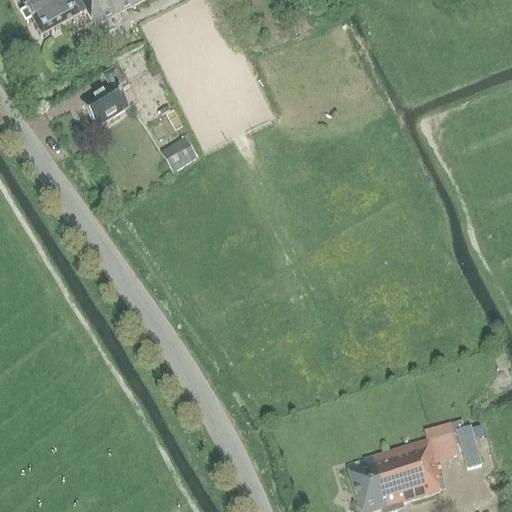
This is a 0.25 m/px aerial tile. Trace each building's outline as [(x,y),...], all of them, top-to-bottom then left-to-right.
[(19,0),(41,39),(79,19),(79,18),(87,14),(94,27),(147,0),(19,0)] [(118,95),(129,88),(118,69),(103,78),(109,89),(93,99),(94,101),(83,108),(96,130),(128,111),(118,95)] [(197,160),(184,139),(159,154),(172,175),(197,160)] [(461,422),(448,426),(451,434),(454,433),(466,472),(481,467),(473,443),(483,440),(480,428),(470,431),(469,428),(463,430),(461,422)] [(423,433),(426,444),(434,466),(458,458),(452,436),(451,434),(448,426),(423,433)] [(438,481),(434,466),(426,444),(376,459),(377,463),(365,466),(364,463),(345,468),(359,511),(401,511),(404,511),(403,506),(439,495),(435,482),(438,481)]
